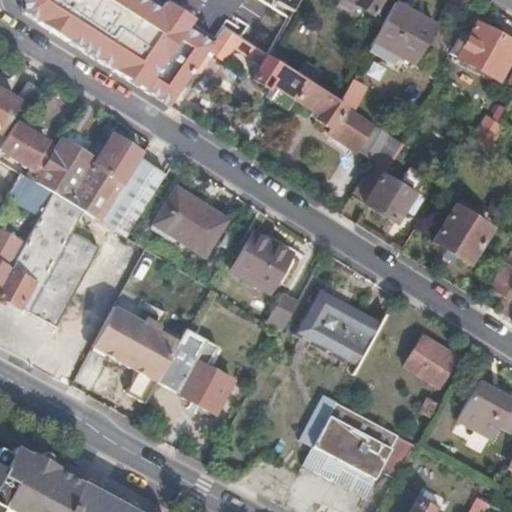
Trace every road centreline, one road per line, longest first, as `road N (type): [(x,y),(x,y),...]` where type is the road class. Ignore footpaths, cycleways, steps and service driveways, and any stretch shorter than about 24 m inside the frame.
road 1 (residential): [(0,23),(511,344)]
road 2 (primary): [(0,375),(247,511)]
